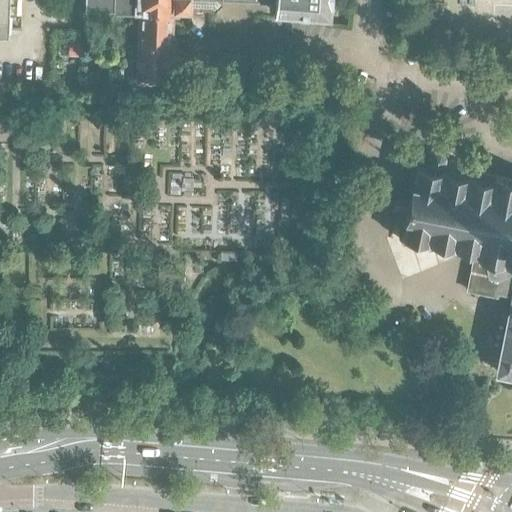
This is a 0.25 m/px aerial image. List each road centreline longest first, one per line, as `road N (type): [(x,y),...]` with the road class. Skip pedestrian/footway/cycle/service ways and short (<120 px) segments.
road 1 (secondary): [(511,485),(380,457),(227,442),(61,433),(0,440)]
road 2 (secondary): [(0,469),(84,457),(318,469),(391,483)]
road 3 (residential): [(0,492),(292,511)]
